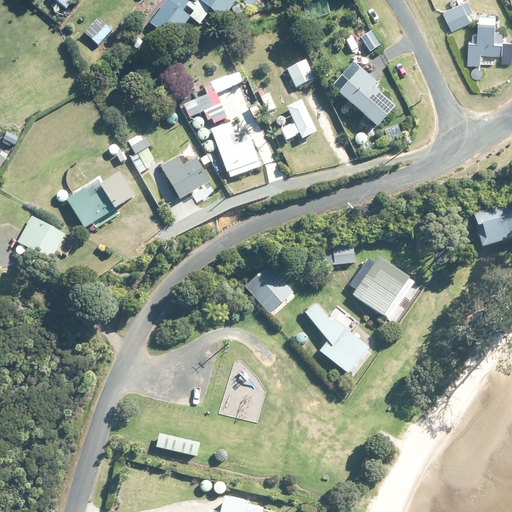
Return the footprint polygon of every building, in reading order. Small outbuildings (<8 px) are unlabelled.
[(74,0),(49,0),(46,6),(64,18),(74,0)] [(190,2),(187,0),(172,0),(152,24),(172,41),(192,18),(183,10),(190,2)] [(191,0),(193,1),(189,6),(197,13),(194,18),(204,26),(216,12),(226,21),(242,3),(250,10),(258,0),(191,0)] [(475,12),(469,0),(468,0),(445,12),(455,33),(473,25),(468,15),(475,12)] [(483,21),(479,21),(478,41),(470,41),(469,65),(484,66),(485,56),(501,56),(500,65),(511,65),(511,41),(507,41),(507,32),(501,32),(501,22),(483,21)] [(98,48),(112,33),(105,26),(91,41),(98,48)] [(316,79),(307,59),(287,68),(296,88),(316,79)] [(343,93),(341,96),(379,129),(398,108),(379,91),(382,88),(357,66),(337,88),(343,93)] [(192,120),(220,106),(213,93),(185,107),(192,120)] [(279,109),(270,93),(261,99),(270,115),(279,109)] [(288,107),(297,125),(283,132),(288,142),(301,135),(303,139),(318,132),(303,100),(288,107)] [(258,102),(247,110),(256,121),(267,113),(258,102)] [(239,136),(232,120),(211,128),(231,181),(263,168),(249,132),(239,136)] [(130,147),(135,155),(132,157),(142,173),(160,163),(152,150),(157,147),(150,135),(130,147)] [(185,167),(179,157),(163,167),(183,200),(211,182),(197,160),(185,167)] [(137,199),(123,175),(103,187),(117,211),(137,199)] [(92,198),(87,190),(70,202),(88,230),(112,214),(98,194),(92,198)] [(511,201),(473,212),(483,248),(511,239),(511,201)] [(69,235),(33,216),(19,243),(55,262),(69,235)] [(323,251),(325,265),(358,263),(357,248),(323,251)] [(421,283),(382,258),(376,266),(366,260),(349,287),(357,291),(352,298),(394,325),(421,283)] [(294,292),(267,265),(245,288),(272,315),(294,292)] [(320,352),(352,374),(371,346),(343,327),(321,303),(306,314),(331,342),(320,352)] [(161,434),(158,448),(200,457),(203,443),(161,434)] [(271,511),(272,510),(228,498),(224,511),(271,511)]
